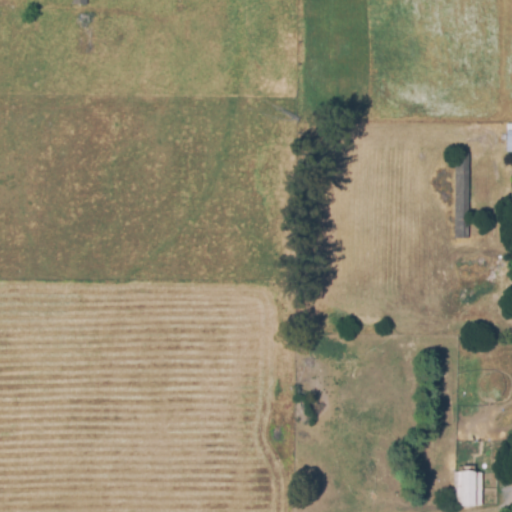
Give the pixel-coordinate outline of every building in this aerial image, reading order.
[(511,151),(508,151),(508,150),(503,151),(503,134),(508,134),(508,124),(511,123),(511,151)] [(469,238),(455,238),(456,153),(469,153),(469,238)] [(479,268),(476,259),(485,257),(488,266),(479,268)] [(511,287),(502,287),(502,260),(511,260),(511,287)] [(482,505),(455,505),(455,472),(482,472),(482,505)]
